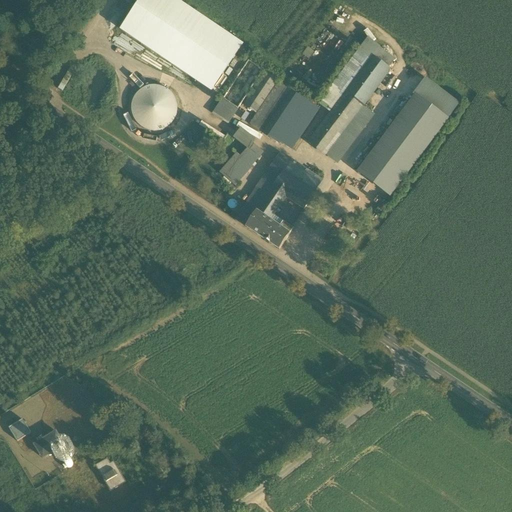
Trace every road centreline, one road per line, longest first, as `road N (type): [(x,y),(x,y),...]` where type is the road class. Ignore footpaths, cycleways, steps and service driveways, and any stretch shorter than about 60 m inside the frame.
road 1 (secondary): [(417,360),(0,78)]
road 2 (unclassified): [(225,511),(417,360)]
